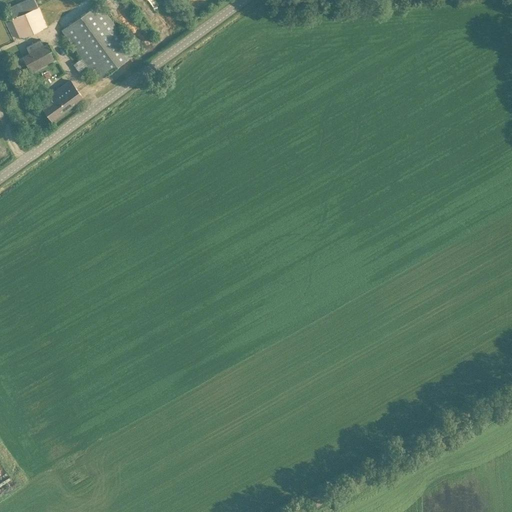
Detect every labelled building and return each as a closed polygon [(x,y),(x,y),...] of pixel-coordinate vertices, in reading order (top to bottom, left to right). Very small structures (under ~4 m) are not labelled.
[(13,18),(11,19),(20,39),(48,27),(39,6),(38,7),(34,0),(25,0),(8,8),(13,18)] [(148,0),(140,0),(145,9),(151,6),(148,0)] [(136,54),(130,46),(99,3),(62,30),(99,80),(136,54)] [(159,29),(164,26),(158,16),(153,19),(159,29)] [(58,60),(48,43),(43,45),(41,40),(26,48),(29,53),(14,62),(18,69),(26,64),(31,74),(58,60)] [(76,57),(68,63),(77,73),(84,67),(76,57)] [(52,121),(79,101),(83,98),(70,81),(39,103),(52,121)]
